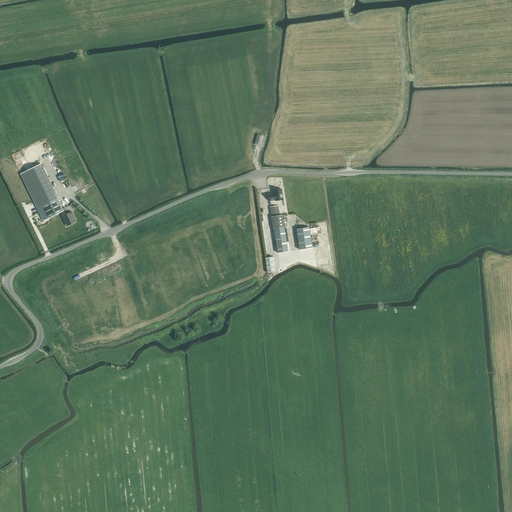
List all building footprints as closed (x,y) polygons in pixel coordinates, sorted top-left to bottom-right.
[(261,146),(264,136),(257,135),(255,144),(261,146)] [(42,164),(20,174),(43,221),(61,213),(62,214),(61,215),(67,227),(77,222),(72,212),(68,214),(67,212),(65,213),(64,211),(56,194),(42,164)] [(275,193),(269,194),(270,200),(276,200),(283,199),(282,189),(275,190),(275,193)] [(278,206),(270,207),(273,229),(274,229),(278,253),(288,252),(283,215),(280,215),(278,206)] [(309,228),(297,229),(300,250),(312,248),(309,228)] [(274,257),(265,258),(268,273),(276,272),(274,257)]
